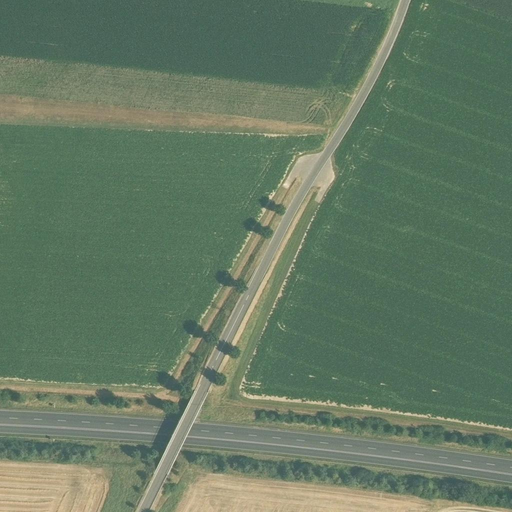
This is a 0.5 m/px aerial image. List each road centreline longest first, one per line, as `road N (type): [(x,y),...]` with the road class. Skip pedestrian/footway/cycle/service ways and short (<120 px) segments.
road 1 (unclassified): [(406,0),(144,511)]
road 2 (track): [(318,167),(324,187),(239,380),(254,402),(511,438)]
road 3 (trunk): [(511,472),(232,437),(0,422)]
